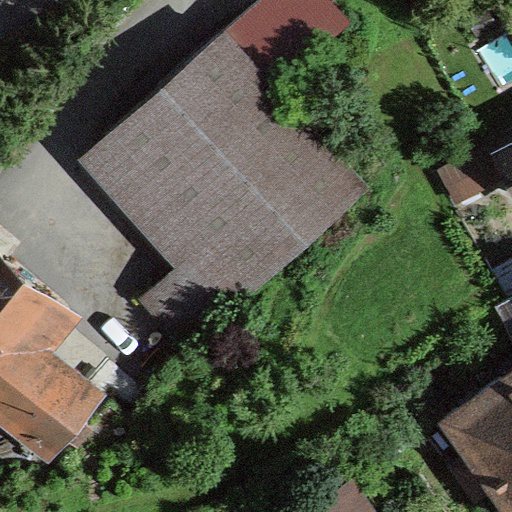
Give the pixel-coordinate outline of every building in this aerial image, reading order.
[(107,127),(206,238),(249,287),(365,184),(223,24),(107,127)] [(249,287),(206,238),(150,288),(193,336),(249,287)] [(0,252),(0,405),(50,447),(100,387),(66,359),(45,385),(9,355),(56,298),(0,252)] [(511,253),(495,264),(510,291),(511,289),(511,253)] [(45,385),(66,359),(45,342),(71,310),(56,298),(9,355),(45,385)] [(511,361),(498,371),(488,378),(445,406),(511,503),(511,361)] [(482,369),(488,378),(498,371),(492,362),(482,369)] [(380,511),(353,471),(290,511),(380,511)]
